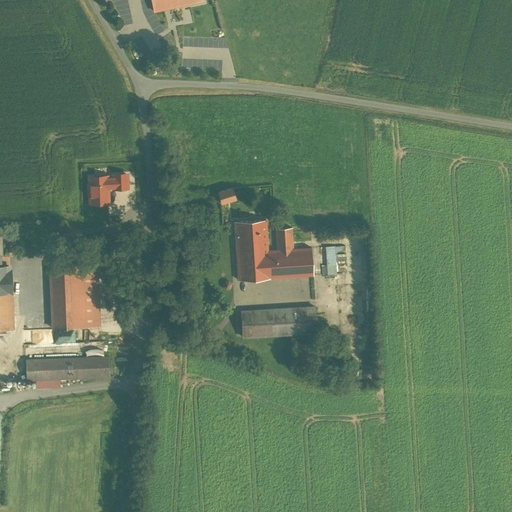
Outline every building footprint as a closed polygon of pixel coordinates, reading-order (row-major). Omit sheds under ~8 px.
[(202,0),(151,0),(154,11),(202,1),(202,0)] [(88,173),(89,204),(111,204),(110,189),(129,188),(129,172),(88,173)] [(235,187),(215,193),(220,206),(239,200),(235,187)] [(237,253),(268,251),(266,220),(235,222),(237,253)] [(277,250),(268,251),(237,253),(239,280),(313,275),(311,248),(293,249),(292,228),(276,229),(277,250)] [(321,246),(323,275),(338,274),(337,260),(347,259),(346,245),(321,246)] [(1,267),(0,254),(0,329),(12,329),(10,267),(1,267)] [(106,263),(48,266),(51,330),(101,327),(98,278),(107,278),(106,263)] [(316,306),(239,311),(240,340),(318,333),(316,306)] [(109,356),(26,358),(27,382),(111,380),(109,356)]
